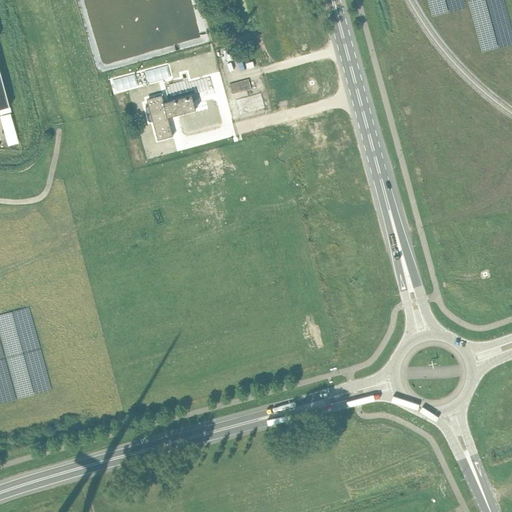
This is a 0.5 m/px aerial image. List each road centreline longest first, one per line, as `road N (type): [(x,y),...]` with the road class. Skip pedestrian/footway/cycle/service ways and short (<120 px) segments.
road 1 (tertiary): [(0,493),(278,414)]
road 2 (tertiary): [(381,174),(332,0)]
road 3 (tertiary): [(381,174),(417,339)]
road 4 (tertiary): [(430,335),(381,174)]
road 5 (tertiary): [(393,372),(278,414)]
road 6 (tertiary): [(278,414),(395,386)]
